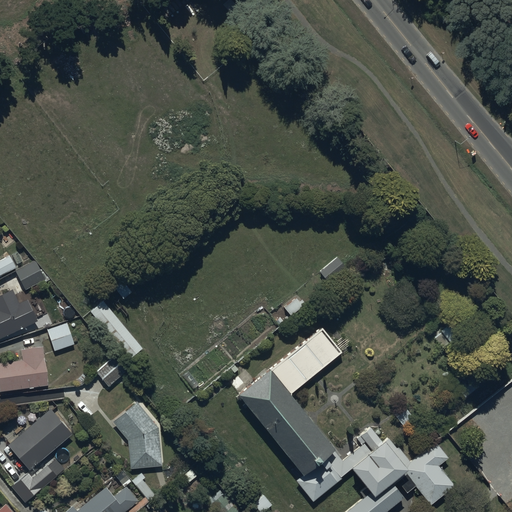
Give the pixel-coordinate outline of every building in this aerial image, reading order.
[(44,236),(53,248),(64,240),(55,228),(44,236)] [(9,253),(0,258),(0,273),(15,265),(9,253)] [(345,268),(337,259),(320,273),(329,283),(345,268)] [(46,279),(35,260),(16,271),(25,290),(46,279)] [(131,292),(122,280),(113,287),(123,299),(131,292)] [(19,304),(12,289),(0,294),(0,338),(11,333),(15,332),(38,321),(28,300),(19,304)] [(143,350),(105,303),(92,313),(130,360),(143,350)] [(67,323),(47,330),(54,351),(74,344),(67,323)] [(344,353),(323,327),(270,369),(238,394),(305,477),(299,481),(314,500),(352,469),(368,488),(362,493),(367,499),(350,511),(386,511),(403,499),(391,485),(402,477),(406,482),(402,485),(409,494),(417,487),(431,504),(453,487),(436,467),(446,459),(435,445),(410,466),(389,440),(384,443),(372,428),(359,438),(365,445),(344,462),(336,452),(291,396),(344,353)] [(447,328),(435,338),(444,348),(456,338),(447,328)] [(48,385),(43,347),(21,350),(23,360),(0,363),(0,389),(0,392),(48,385)] [(125,372),(113,357),(96,372),(108,387),(125,372)] [(473,378),(459,389),(466,398),(480,387),(473,378)] [(140,403),(136,399),(112,419),(127,438),(129,466),(163,463),(160,424),(141,402),(140,403)] [(72,431),(50,405),(7,442),(29,468),(72,431)] [(130,479),(121,468),(115,473),(124,485),(113,493),(106,484),(76,507),(72,502),(60,511),(53,511),(52,511),(50,511),(120,511),(137,498),(125,483),(130,479)] [(41,486),(28,470),(11,484),(24,500),(41,486)] [(222,488),(206,501),(215,511),(236,511),(240,509),(222,488)] [(260,511),(263,511),(272,505),(263,496),(253,504),(260,511)] [(14,511),(5,501),(0,506),(0,511),(14,511)]
